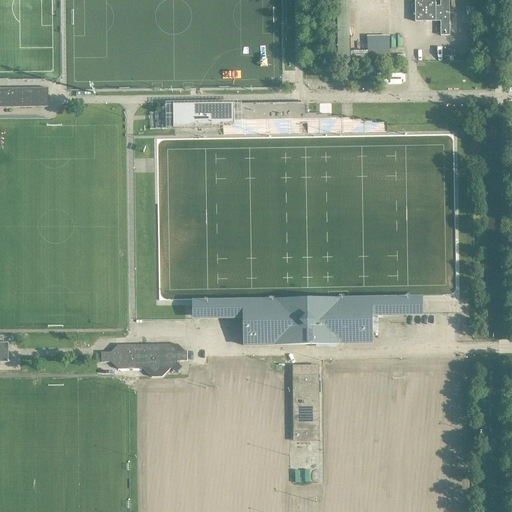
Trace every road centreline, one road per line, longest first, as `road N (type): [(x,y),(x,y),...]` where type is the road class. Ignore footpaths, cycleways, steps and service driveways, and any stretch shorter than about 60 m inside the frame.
road 1 (unknown): [(131,99),(132,328),(186,335),(199,352)]
road 2 (unknown): [(131,99),(302,97),(300,0)]
